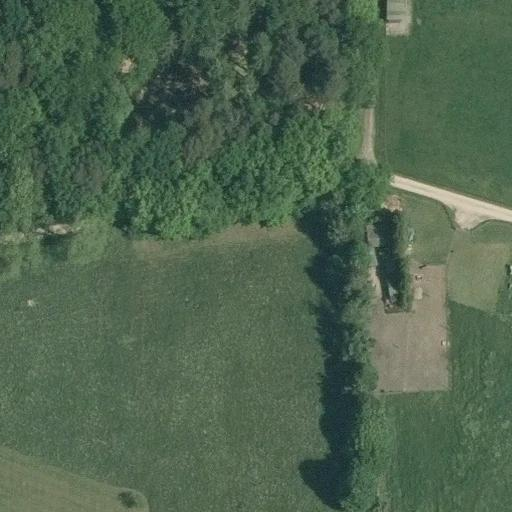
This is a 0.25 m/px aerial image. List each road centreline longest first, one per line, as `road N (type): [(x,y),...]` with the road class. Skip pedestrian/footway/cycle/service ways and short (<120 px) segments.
road 1 (track): [(0,240),(236,183),(369,182)]
road 2 (track): [(369,182),(369,0)]
road 3 (track): [(369,182),(511,220)]
